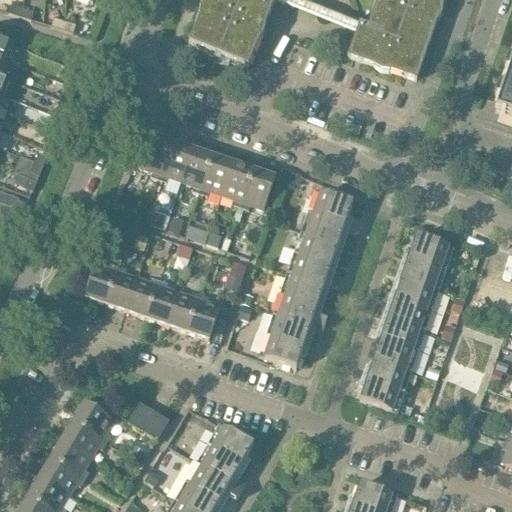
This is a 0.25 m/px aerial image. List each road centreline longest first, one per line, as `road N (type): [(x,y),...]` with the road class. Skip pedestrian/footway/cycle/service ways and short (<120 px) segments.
road 1 (residential): [(511,506),(468,492),(430,465),(74,342),(0,471)]
road 2 (unclassified): [(439,199),(125,77)]
road 3 (unclassified): [(0,330),(62,221),(125,77)]
road 4 (residential): [(439,199),(463,132),(466,86),(499,0)]
